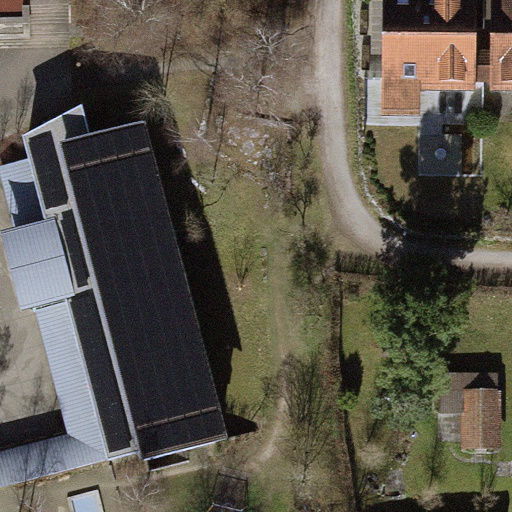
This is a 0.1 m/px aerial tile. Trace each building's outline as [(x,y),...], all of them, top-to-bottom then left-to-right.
[(501,0),(396,0),(398,109),(440,109),(440,86),(502,85),(501,0)] [(511,0),(501,0),(502,85),(511,85),(511,0)] [(112,130),(104,99),(44,136),(67,213),(129,455),(252,427),(167,115),(112,130)] [(0,488),(129,455),(67,213),(23,224),(76,429),(0,448),(0,488)] [(511,364),(469,366),(473,443),(511,440),(511,364)]
